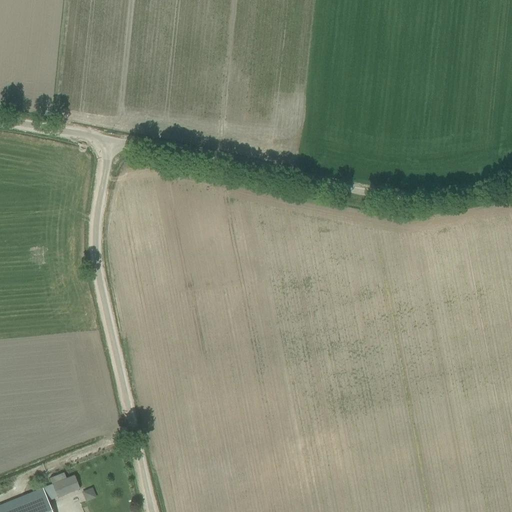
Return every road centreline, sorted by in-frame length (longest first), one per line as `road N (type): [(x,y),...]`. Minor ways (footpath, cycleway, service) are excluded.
road 1 (unclassified): [(145,511),(95,273),(91,231),(107,142)]
road 2 (unclassified): [(394,198),(107,142)]
